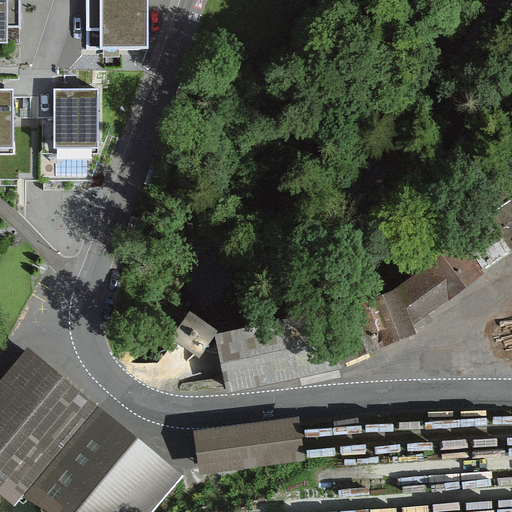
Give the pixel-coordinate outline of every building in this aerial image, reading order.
[(19,0),(0,0),(0,44),(8,45),(8,27),(19,28),(19,0)] [(86,0),(86,50),(146,51),(146,0),(86,0)] [(19,87),(0,87),(0,153),(18,153),(19,87)] [(103,87),(50,87),(49,152),(102,153),(103,87)] [(324,313),(211,337),(222,392),(340,368),(411,336),(511,263),(511,191),(385,285),(324,313)] [(136,511),(170,469),(21,352),(0,378),(0,511),(136,511)] [(294,417),(194,431),(199,473),(300,459),(294,417)]
